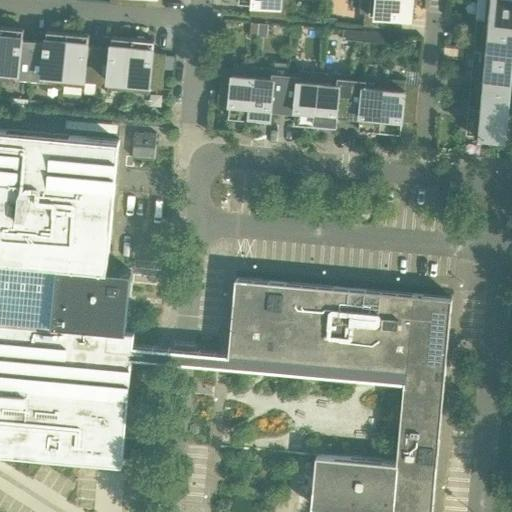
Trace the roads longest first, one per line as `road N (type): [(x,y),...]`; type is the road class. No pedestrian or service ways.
road 1 (residential): [(499,251),(196,225)]
road 2 (residential): [(478,511),(499,251)]
road 3 (residential): [(422,175),(201,157)]
road 4 (residential): [(200,23),(0,4)]
road 5 (residential): [(169,511),(186,318)]
road 6 (residential): [(422,175),(437,0)]
road 7 (residential): [(499,251),(506,182),(422,175)]
road 8 (residential): [(201,157),(191,129),(200,23)]
